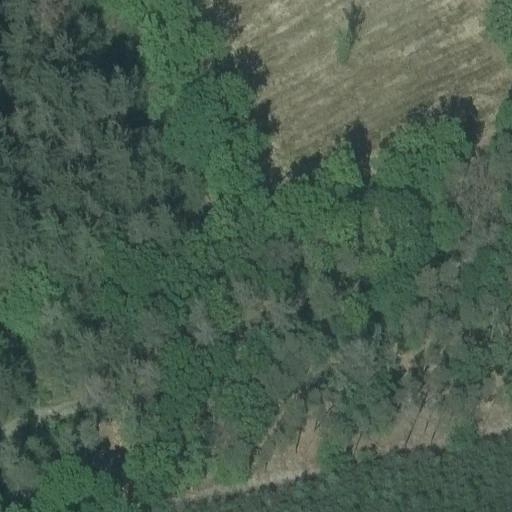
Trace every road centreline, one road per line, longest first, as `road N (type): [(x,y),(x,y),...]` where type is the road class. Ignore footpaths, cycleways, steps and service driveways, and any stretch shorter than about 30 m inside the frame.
road 1 (track): [(47,418),(511,252)]
road 2 (track): [(0,435),(47,418),(71,511)]
